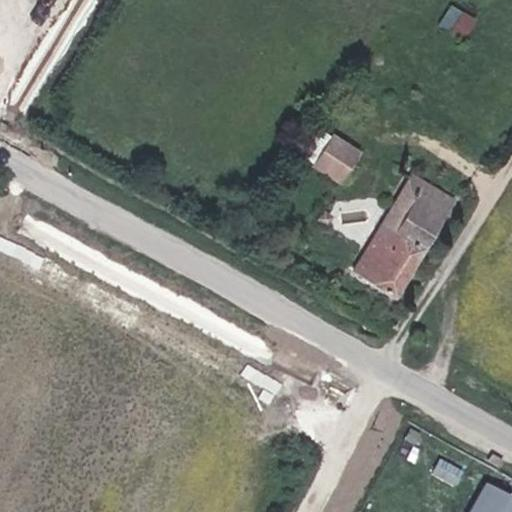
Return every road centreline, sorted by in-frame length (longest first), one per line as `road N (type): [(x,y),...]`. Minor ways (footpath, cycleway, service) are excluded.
road 1 (residential): [(511,436),(0,151)]
road 2 (unknown): [(511,161),(384,366),(311,511)]
